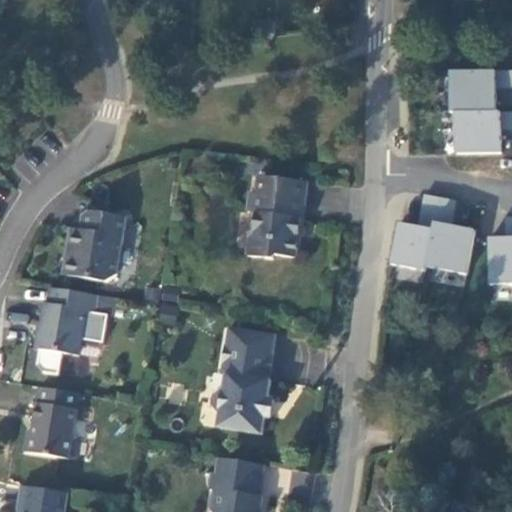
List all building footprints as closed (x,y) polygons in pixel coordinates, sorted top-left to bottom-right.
[(482,0),(456,0),(457,10),(482,10),(482,0)] [(511,69),(496,69),(496,86),(511,86),(511,69)] [(496,73),(450,73),(450,114),(455,114),(496,114),(496,73)] [(511,110),(501,111),(501,132),(511,132),(511,110)] [(455,114),(455,155),(501,155),(501,114),(496,114),(455,114)] [(295,194),(246,188),(244,205),(236,204),(234,223),(244,224),(242,244),(237,247),(235,268),(261,271),(261,267),(284,270),(287,247),(284,247),(286,230),(290,231),(295,194)] [(105,286),(114,228),(76,222),(71,226),(68,242),(58,241),(55,261),(62,262),(61,270),(58,270),(54,288),(94,294),(105,286)] [(467,278),(476,233),(436,225),(434,234),(427,270),(467,278)] [(427,270),(434,234),(399,227),(391,268),(426,274),(427,270)] [(511,240),(490,241),(490,289),(511,288),(511,240)] [(84,308),(38,300),(35,317),(32,317),(25,361),(28,361),(25,378),(30,385),(46,387),(49,365),(66,368),(74,323),(81,324),(84,308)] [(263,347),(216,340),(209,385),(213,385),(211,401),(208,401),(202,406),(200,416),(205,422),(208,422),(205,439),(250,447),(259,393),(256,392),(263,347)] [(67,405),(26,399),(20,444),(14,449),(12,464),(57,471),(67,405)] [(247,507),(252,477),(206,470),(203,484),(199,484),(196,500),(202,501),(199,511),(249,511),(251,508),(247,507)] [(54,511),(56,504),(9,497),(6,511),(54,511)]
